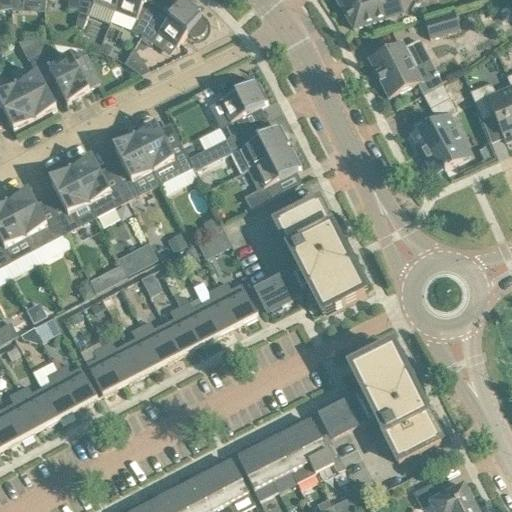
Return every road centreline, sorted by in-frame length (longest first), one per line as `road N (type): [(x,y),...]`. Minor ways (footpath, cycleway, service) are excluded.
road 1 (residential): [(27,511),(413,307)]
road 2 (residential): [(0,180),(285,26)]
road 3 (unclassified): [(285,26),(366,178)]
road 4 (unclassified): [(366,178),(411,290)]
